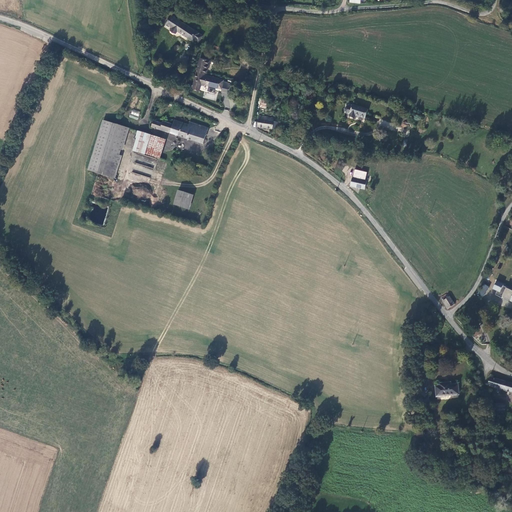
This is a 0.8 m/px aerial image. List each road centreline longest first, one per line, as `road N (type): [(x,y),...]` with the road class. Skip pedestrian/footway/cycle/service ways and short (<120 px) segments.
road 1 (unclassified): [(247,129),(273,7),(321,12),(436,0),(480,13),(495,0)]
road 2 (track): [(287,511),(315,416),(410,429),(405,331),(420,281)]
road 3 (unclassified): [(247,129),(340,185),(447,316)]
road 4 (unclassified): [(0,17),(247,129)]
road 5 (residential): [(447,316),(471,293),(511,204)]
road 6 (track): [(235,123),(208,180),(189,185),(152,175)]
